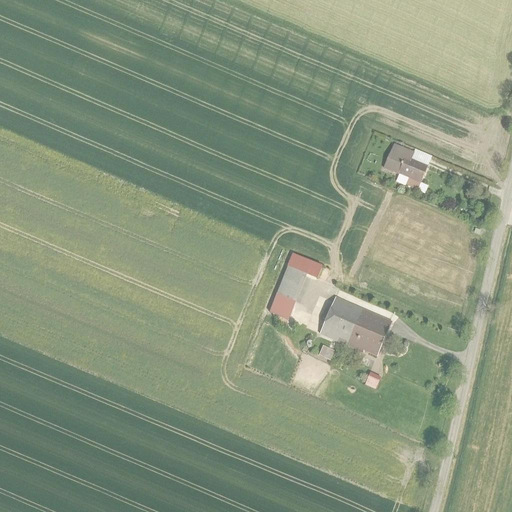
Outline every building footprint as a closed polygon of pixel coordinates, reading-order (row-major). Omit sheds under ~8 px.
[(415,152),(395,144),(385,168),(421,182),(428,165),(412,159),(415,152)] [(309,278),(286,269),(271,313),(293,321),(309,278)] [(376,329),(391,335),(395,325),(337,301),(332,314),(327,312),(325,319),(329,321),(323,335),(338,342),(342,332),(346,334),(369,344),(376,329)] [(381,357),(391,335),(376,329),(369,344),(346,334),(341,344),(367,355),(368,352),(381,357)] [(338,354),(326,349),(323,356),(335,361),(338,354)] [(379,378),(374,376),(369,387),(374,389),(379,378)]
